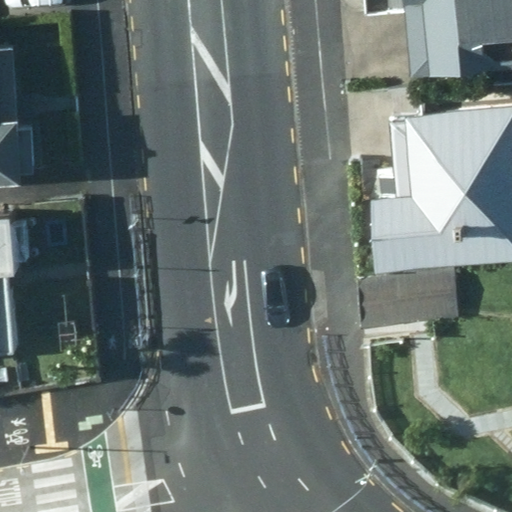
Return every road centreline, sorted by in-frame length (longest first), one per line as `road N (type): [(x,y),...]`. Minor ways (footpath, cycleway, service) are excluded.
road 1 (secondary): [(284,487),(249,409),(240,360),(210,0)]
road 2 (tertiary): [(284,487),(142,511)]
